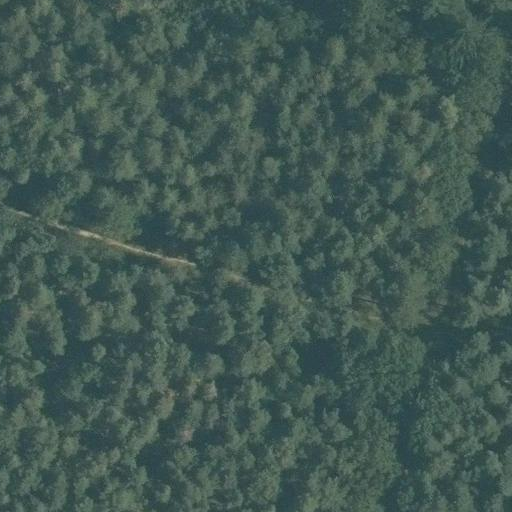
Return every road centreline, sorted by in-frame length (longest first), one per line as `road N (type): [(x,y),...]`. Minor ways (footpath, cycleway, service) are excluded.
road 1 (track): [(433,334),(0,194)]
road 2 (track): [(433,334),(511,22)]
road 3 (track): [(391,511),(433,334)]
